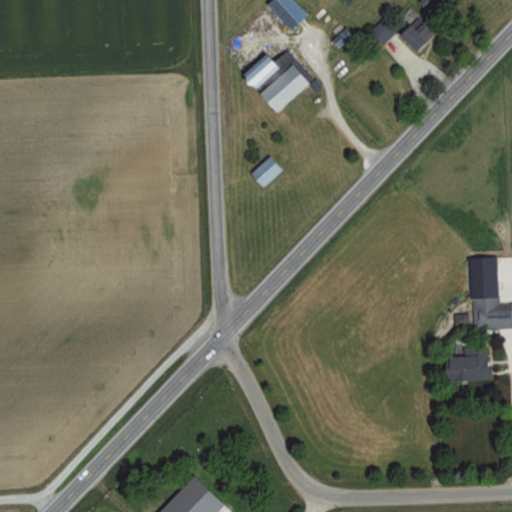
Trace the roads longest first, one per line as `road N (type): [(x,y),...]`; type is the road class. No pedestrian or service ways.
road 1 (primary): [(57,511),(511,41)]
road 2 (residential): [(225,340),(305,476),(329,495),(511,493)]
road 3 (residential): [(214,0),(225,340)]
